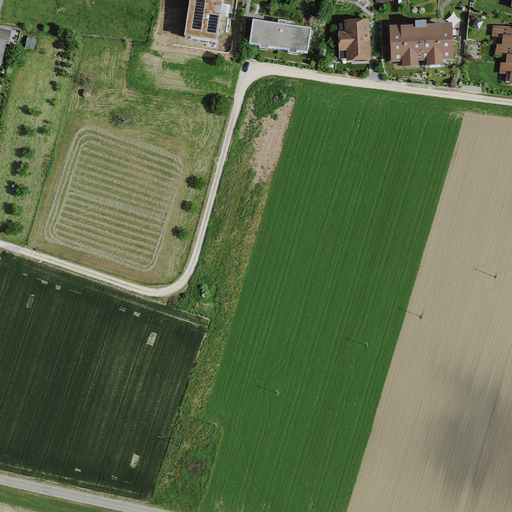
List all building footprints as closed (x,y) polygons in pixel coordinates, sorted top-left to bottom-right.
[(221,0),(190,0),(186,34),(216,38),(221,0)] [(511,0),(502,0),(511,1),(511,5),(511,10),(511,0)] [(311,28),(253,20),(249,44),(308,52),(311,28)] [(369,22),(346,23),(347,35),(339,35),(340,55),(347,55),(348,64),(372,63),(369,22)] [(450,24),(391,27),(393,60),(451,57),(450,24)] [(511,30),(495,29),(493,38),(504,39),(503,46),(497,45),(496,56),(508,58),(507,64),(500,64),(499,75),(511,76),(510,86),(511,85),(511,30)] [(11,33),(0,30),(0,67),(2,68),(11,33)]
